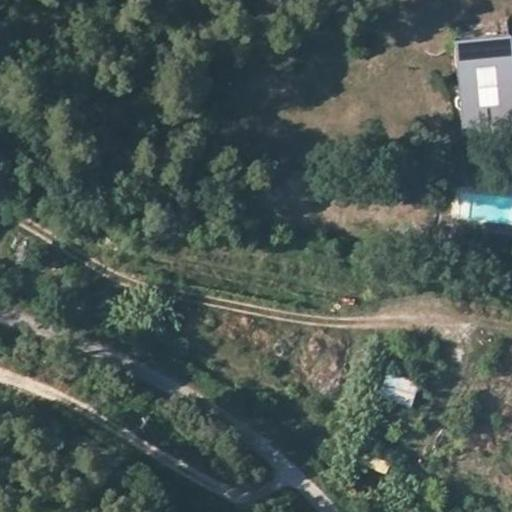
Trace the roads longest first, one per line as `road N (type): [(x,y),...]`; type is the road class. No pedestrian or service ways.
road 1 (track): [(0,210),(113,283),(335,327),(397,330)]
road 2 (unclassified): [(0,312),(131,366),(235,427),(301,478),(328,511)]
